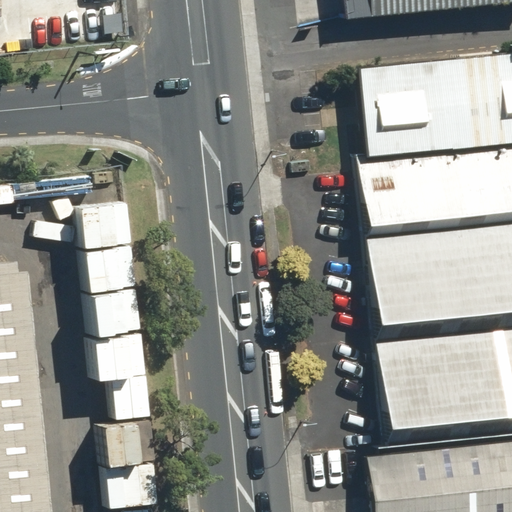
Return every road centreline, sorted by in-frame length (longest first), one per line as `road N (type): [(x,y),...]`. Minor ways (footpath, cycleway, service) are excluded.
road 1 (secondary): [(243,511),(199,94)]
road 2 (unclassified): [(199,94),(74,106)]
